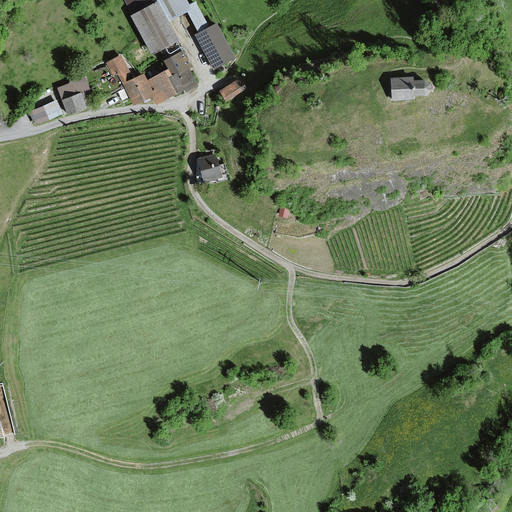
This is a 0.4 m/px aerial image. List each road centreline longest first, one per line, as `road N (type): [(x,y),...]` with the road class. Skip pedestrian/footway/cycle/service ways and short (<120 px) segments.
road 1 (track): [(0,447),(58,445),(149,466),(243,450),(293,434),(423,367),(486,329),(511,291)]
road 2 (track): [(180,102),(191,122),(192,185),(203,205),(299,270),(408,283),(454,265),(511,226)]
road 3 (track): [(293,267),(288,309),(313,362),(320,421)]
